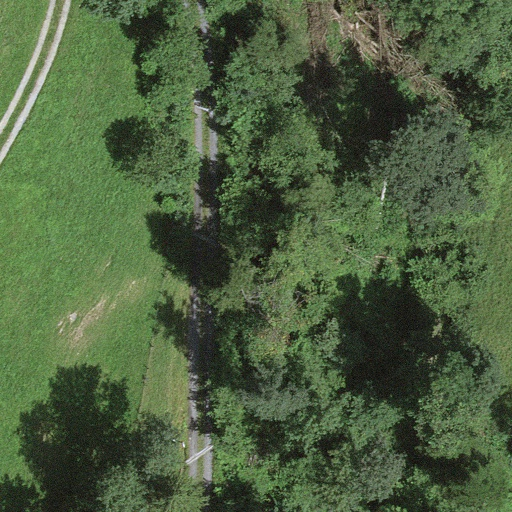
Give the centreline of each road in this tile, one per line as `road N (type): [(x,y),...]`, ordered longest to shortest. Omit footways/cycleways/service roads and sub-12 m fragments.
road 1 (track): [(192,0),(209,119),(199,511)]
road 2 (track): [(0,143),(29,91),(61,0)]
